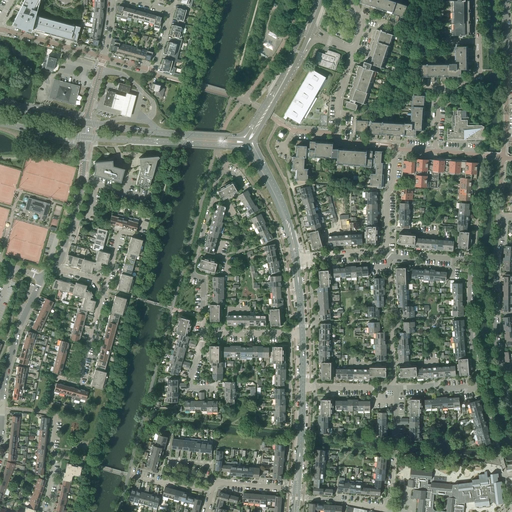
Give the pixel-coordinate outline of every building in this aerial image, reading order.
[(23,0),(21,5),(23,6),(21,13),(20,14),(19,15),(18,17),(17,18),(17,19),(16,21),(15,22),(15,24),(14,25),(76,42),(80,27),(76,26),(76,27),(76,28),(30,15),(32,11),(37,0),(23,0)] [(183,3),(183,6),(189,8),(191,8),(192,6),(191,5),(192,0),(179,0),(179,2),(182,2),(181,3),(183,3)] [(360,0),(359,3),(360,4),(361,1),(363,1),(363,3),(365,4),(365,5),(374,8),(373,13),(376,14),(378,9),(385,11),(383,16),(387,17),(389,13),(396,15),(394,20),(396,20),(396,22),(397,22),(400,16),(403,17),(407,7),(385,0),(360,0)] [(453,0),(454,0),(454,1),(451,1),(451,36),(471,36),(470,33),(470,27),(470,16),(469,16),(469,10),(470,10),(470,4),(469,4),(469,1),(465,1),(465,0),(453,0)] [(447,36),(451,36),(451,1),(443,1),(438,1),(439,36),(444,36),(447,36)] [(116,17),(121,18),(124,7),(119,6),(118,9),(116,15),(116,17)] [(177,8),(176,13),(185,16),(187,10),(188,11),(189,8),(183,6),(182,9),(180,8),(180,9),(177,8)] [(127,20),(127,17),(130,8),(127,7),(127,8),(124,7),(121,18),(127,20)] [(133,19),(138,20),(141,11),(138,10),(138,11),(135,10),(133,19)] [(144,22),(149,23),(152,14),(149,13),(149,14),(146,13),(144,22)] [(179,20),(178,23),(185,25),(185,22),(184,22),(185,16),(176,13),(174,19),(177,19),(177,20),(179,20)] [(157,16),(154,25),(154,28),(160,29),(161,27),(160,26),(162,21),(161,21),(162,18),(157,16)] [(172,25),(171,30),(181,33),(183,34),(185,28),(186,28),(186,25),(185,25),(178,23),(177,26),(175,25),(175,26),(172,25)] [(174,37),(174,40),(182,42),(183,40),(179,39),(181,33),(171,30),(170,35),(172,36),(172,37),(174,37)] [(354,80),(352,85),(350,90),(351,90),(349,96),(348,96),(347,98),(365,104),(376,72),(373,71),(374,70),(375,66),(382,68),(393,35),(377,30),(366,62),(364,62),(363,66),(363,67),(358,66),(357,68),(358,68),(356,74),(355,74),(355,75),(353,79),(354,80)] [(110,50),(118,52),(120,44),(121,41),(112,38),(110,47),(110,50)] [(168,42),(166,47),(180,51),(182,42),(174,40),(173,43),(171,42),(171,43),(168,42)] [(121,53),(123,54),(126,45),(120,44),(118,52),(117,53),(120,54),(121,53)] [(132,56),(134,57),(137,48),(131,47),(129,56),(131,57),(132,56)] [(170,54),(169,57),(177,59),(180,51),(166,47),(165,52),(168,53),(168,54),(170,54)] [(473,66),(473,64),(473,62),(467,62),(467,55),(472,54),(472,50),(468,51),(468,47),(456,47),(457,63),(450,63),(450,64),(421,64),(421,82),(423,82),(423,77),(426,76),(426,77),(430,77),(430,82),(434,82),(434,76),(442,76),(442,82),(446,82),(446,77),(455,77),(455,76),(458,76),(458,74),(461,74),(461,77),(461,70),(468,70),(468,66),(473,66)] [(314,64),(335,71),(340,56),(340,55),(339,54),(328,50),(326,55),(318,52),(314,64)] [(147,51),(145,60),(150,61),(151,58),(152,58),(153,52),(153,53),(147,51)] [(44,68),(53,71),(56,57),(48,55),(44,68)] [(162,64),(172,67),(174,68),(176,62),(180,63),(182,63),(182,61),(177,59),(169,57),(168,60),(166,59),(166,60),(163,59),(162,64)] [(172,67),(162,64),(160,69),(163,70),(163,71),(170,73),(172,67)] [(285,114),(288,116),(293,119),(299,122),(302,117),(303,118),(315,97),(314,96),(316,93),(317,93),(320,88),(324,81),(323,81),(325,78),(311,70),(310,70),(309,72),(300,88),(289,107),(286,112),(285,113),(285,114)] [(383,74),(376,72),(365,104),(370,106),(372,107),(379,104),(388,76),(383,74)] [(54,80),(52,88),(49,98),(74,104),(78,87),(54,80)] [(117,90),(127,92),(128,93),(129,93),(129,92),(129,90),(130,86),(119,83),(118,87),(117,89),(117,90)] [(152,83),(151,88),(150,90),(156,92),(155,95),(155,96),(161,97),(163,97),(163,94),(164,91),(165,89),(161,88),(161,86),(152,83)] [(107,91),(103,105),(111,107),(112,108),(112,107),(113,107),(116,95),(116,94),(116,93),(107,91)] [(114,93),(110,108),(121,111),(120,114),(130,117),(135,95),(126,93),(125,96),(114,93)] [(396,135),(396,141),(400,141),(400,136),(410,137),(410,136),(413,136),(413,134),(415,134),(415,137),(416,137),(416,130),(423,131),(423,127),(428,127),(428,123),(423,123),(423,115),(429,116),(429,112),(424,111),(425,104),(429,104),(429,100),(424,100),(424,96),(414,95),(412,124),(405,123),(405,125),(370,123),(370,134),(374,134),(373,139),(377,139),(378,135),(381,135),(385,135),(385,140),(389,140),(389,135),(396,135)] [(358,105),(350,102),(348,102),(346,107),(356,111),(358,105)] [(453,116),(452,116),(452,129),(447,129),(448,140),(485,140),(485,139),(486,139),(486,138),(486,137),(485,136),(484,136),(484,127),(484,126),(482,126),(482,125),(473,125),(473,127),(472,127),(472,123),(469,123),(469,119),(468,119),(468,114),(466,114),(466,108),(456,108),(456,111),(453,111),(453,116)] [(368,121),(356,120),(355,132),(367,132),(368,121)] [(338,149),(333,149),(333,143),(330,143),(330,142),(324,141),(324,142),(319,142),(319,141),(313,141),(313,142),(310,141),(310,148),(307,148),(307,146),(305,146),(305,141),(296,141),(295,157),(293,157),(293,169),(297,169),(296,180),(298,185),(307,183),(307,181),(308,181),(308,175),(307,175),(308,169),(304,169),(304,164),(303,164),(304,158),(309,158),(309,157),(332,159),(332,157),(333,157),(337,158),(337,165),(371,167),(371,168),(371,174),(370,180),(371,180),(371,185),(367,185),(367,187),(377,188),(377,186),(381,186),(382,175),(383,175),(384,163),(383,163),(384,152),(375,151),(375,155),(372,155),(373,151),(369,151),(370,150),(364,150),(364,151),(361,150),(358,150),(358,149),(352,149),(352,150),(347,150),(347,149),(341,148),(341,149),(338,149)] [(139,159),(140,168),(135,185),(148,188),(155,162),(156,160),(158,158),(157,157),(153,157),(148,157),(148,158),(145,158),(138,158),(138,159),(139,159)] [(465,173),(465,178),(465,179),(472,179),(476,180),(477,163),(466,162),(466,168),(463,167),(461,167),(461,164),(462,164),(462,162),(428,160),(417,159),(415,187),(427,187),(427,176),(428,171),(438,172),(465,173)] [(112,161),(107,161),(106,161),(106,162),(102,162),(97,162),(94,163),(95,170),(95,169),(93,175),(120,182),(123,170),(112,167),(111,162),(112,162),(112,161)] [(427,176),(427,187),(435,188),(437,188),(438,182),(438,172),(428,171),(427,176)] [(234,194),(238,192),(233,182),(218,190),(224,200),(228,198),(229,199),(234,196),(234,194)] [(300,189),(302,195),(312,192),(310,186),(300,189)] [(241,201),(242,200),(250,196),(251,195),(248,190),(238,196),(241,201)] [(301,195),(302,200),(313,197),(312,192),(302,195),(301,195)] [(368,192),(368,199),(368,204),(366,204),(366,215),(367,215),(367,226),(366,226),(366,232),(365,232),(365,238),(366,238),(366,243),(377,243),(377,236),(377,235),(377,234),(378,192),(368,192)] [(242,200),(245,205),(252,201),(250,196),(242,200)] [(304,205),(305,205),(313,203),(314,202),(313,197),(302,200),(304,205)] [(33,199),(29,198),(25,210),(29,211),(30,209),(42,213),(41,215),(46,216),(49,204),(45,203),(44,205),(32,201),(33,199)] [(245,205),(248,210),(255,206),(252,201),(245,205)] [(313,203),(305,205),(306,210),(315,208),(318,207),(316,202),(314,202),(313,203)] [(256,205),(255,206),(248,210),(247,211),(244,212),(247,218),(250,216),(249,216),(259,210),(256,205)] [(307,216),(307,217),(317,214),(317,213),(316,214),(315,208),(306,210),(308,216),(307,216)] [(214,214),(212,220),(223,223),(222,222),(224,217),(214,214)] [(251,219),(253,224),(263,219),(261,214),(251,219)] [(125,228),(130,230),(132,221),(133,219),(128,217),(127,220),(125,228)] [(310,227),(311,226),(320,224),(319,218),(308,221),(310,227)] [(256,228),(257,228),(265,224),(266,223),(263,219),(253,224),(256,228)] [(410,220),(400,220),(400,226),(401,226),(401,228),(410,229),(410,226),(409,226),(409,220),(410,220)] [(257,228),(259,233),(267,229),(265,224),(257,228)] [(311,226),(312,232),(322,229),(320,224),(311,226)] [(68,255),(65,264),(81,268),(80,271),(91,274),(92,270),(95,270),(102,266),(103,264),(107,265),(110,254),(102,251),(107,231),(98,228),(92,249),(98,251),(95,262),(94,262),(68,255)] [(259,233),(262,238),(270,234),(267,229),(259,233)] [(322,229),(312,232),(309,233),(311,240),(310,240),(311,240),(311,241),(311,242),(313,249),(324,246),(322,241),(324,241),(322,234),(321,235),(319,230),(322,230),(322,229)] [(210,230),(208,236),(218,238),(219,233),(220,233),(210,230)] [(470,232),(467,232),(457,231),(457,232),(459,232),(459,237),(457,237),(457,243),(458,243),(458,248),(469,249),(470,242),(470,241),(470,240),(470,232)] [(406,245),(408,232),(404,232),(404,233),(399,233),(398,244),(405,245),(406,245)] [(408,245),(415,245),(415,242),(416,237),(416,234),(411,234),(411,233),(408,232),(406,245),(407,245),(408,245)] [(270,234),(262,238),(261,239),(264,244),(273,239),(271,234),(270,234)] [(128,248),(125,258),(121,274),(119,279),(124,281),(124,282),(123,281),(123,282),(124,283),(123,283),(123,284),(123,285),(118,284),(117,290),(128,293),(132,277),(130,276),(136,256),(138,256),(142,240),(131,237),(129,243),(134,244),(134,245),(133,245),(133,246),(134,246),(133,247),(133,248),(133,249),(128,248)] [(211,247),(205,246),(204,252),(215,255),(216,248),(211,247)] [(199,269),(207,271),(215,273),(218,262),(213,261),(214,259),(207,258),(207,259),(202,258),(199,269)] [(409,284),(407,284),(407,279),(409,279),(408,273),(407,273),(407,268),(396,268),(396,276),(396,277),(396,278),(397,295),(398,295),(398,307),(403,307),(403,317),(414,317),(414,312),(417,312),(417,306),(407,306),(406,289),(409,289),(409,284)] [(319,280),(320,287),(317,287),(319,315),(320,315),(321,320),(331,319),(330,309),(329,309),(327,287),(331,287),(331,282),(332,282),(332,275),(330,275),(330,270),(319,271),(319,278),(319,279),(319,280)] [(504,283),(511,282),(511,274),(505,275),(505,277),(502,277),(502,280),(504,280),(504,283)] [(270,282),(267,282),(267,287),(271,287),(272,287),(272,293),(273,299),(271,299),(272,304),(283,303),(283,298),(281,298),(281,292),(281,287),(282,287),(281,281),(281,276),(270,277),(270,282)] [(213,277),(213,282),(213,288),(214,288),(214,305),(210,305),(210,321),(221,321),(221,316),(223,316),(223,310),(221,310),(221,305),(224,305),(224,277),(213,277)] [(92,297),(89,292),(88,290),(85,289),(87,286),(76,283),(75,285),(54,279),(52,288),(83,297),(84,298),(81,309),(78,308),(69,339),(79,342),(80,338),(83,338),(84,336),(80,335),(83,327),(86,328),(86,326),(83,325),(86,317),(89,318),(89,316),(86,315),(87,311),(92,312),(95,301),(92,300),(92,297)] [(104,372),(120,315),(122,315),(126,299),(115,296),(113,302),(118,303),(118,304),(117,304),(117,305),(118,305),(117,306),(116,307),(117,307),(117,308),(112,306),(110,312),(95,369),(93,375),(98,376),(98,377),(97,377),(97,378),(97,379),(96,380),(97,380),(97,381),(92,380),(90,385),(102,389),(106,372),(104,372)] [(40,303),(43,305),(43,304),(51,307),(53,302),(45,299),(44,303),(41,301),(40,303)] [(283,303),(272,304),(272,309),(270,309),(270,314),(269,314),(269,321),(271,321),(271,326),(282,325),(281,309),(283,309),(283,303)] [(43,304),(43,305),(41,309),(49,312),(51,307),(43,304)] [(35,313),(38,314),(39,313),(47,317),(49,312),(41,309),(39,312),(36,311),(35,313)] [(39,313),(38,314),(36,318),(44,322),(47,317),(39,313)] [(239,319),(238,325),(244,326),(244,320),(247,320),(247,314),(243,314),(243,316),(239,316),(239,319)] [(176,333),(180,334),(187,336),(188,331),(190,332),(191,325),(190,325),(192,320),(181,317),(176,333)] [(31,323),(33,324),(34,323),(42,327),(44,322),(36,318),(34,322),(31,321),(31,323)] [(453,343),(454,343),(456,359),(458,359),(458,364),(457,364),(457,370),(459,370),(459,376),(470,375),(469,358),(465,358),(463,331),(465,331),(464,320),(453,321),(453,331),(455,331),(455,337),(453,337),(453,343)] [(34,323),(33,324),(32,328),(36,331),(40,332),(42,327),(34,323)] [(180,334),(178,340),(196,345),(197,342),(190,340),(190,341),(188,340),(189,336),(187,336),(180,334)] [(178,340),(177,345),(177,346),(186,348),(187,345),(188,345),(188,346),(195,348),(196,345),(178,340)] [(175,345),(174,350),(185,353),(186,348),(177,346),(177,345),(175,345)] [(209,362),(212,362),(221,362),(221,357),(222,357),(222,351),(221,351),(221,346),(210,346),(210,353),(209,353),(209,354),(210,354),(210,355),(209,355),(210,355),(209,362)] [(271,358),(273,358),(284,358),(284,348),(284,347),(273,346),(273,352),(271,352),(271,358)] [(503,362),(511,361),(511,355),(511,351),(504,352),(504,357),(503,357),(503,362)] [(174,356),(172,361),(190,366),(191,363),(184,362),(182,362),(183,358),(174,356)] [(172,361),(171,367),(180,370),(181,366),(182,367),(189,369),(190,366),(172,361)] [(329,363),(321,363),(321,379),(332,379),(333,374),(334,374),(334,367),(333,367),(333,362),(329,362),(329,363)] [(401,378),(417,376),(416,367),(416,365),(411,366),(411,364),(405,365),(405,366),(400,367),(401,378)] [(336,379),(341,379),(370,379),(370,377),(386,377),(386,366),(381,366),(381,365),(375,365),(375,366),(370,366),(370,368),(363,368),(363,369),(354,369),(354,368),(347,368),(347,369),(336,369),(336,379)] [(171,367),(170,366),(168,372),(171,373),(170,374),(173,375),(174,373),(179,375),(180,370),(171,367)] [(77,389),(75,398),(74,400),(79,401),(80,399),(82,390),(77,389)] [(318,416),(332,416),(332,411),(333,411),(333,405),(332,405),(332,400),(321,399),(321,416),(318,416)] [(419,416),(421,416),(421,411),(422,411),(422,404),(421,404),(421,399),(410,399),(409,416),(419,416)] [(469,403),(470,408),(481,405),(480,400),(469,403)] [(472,413),(473,413),(481,410),(481,411),(482,410),(481,405),(470,408),(472,413)] [(473,413),(474,418),(483,416),(481,411),(481,410),(473,413)] [(285,416),(274,416),(274,422),(275,422),(275,425),(280,425),(280,422),(285,422),(285,416)] [(474,425),(475,424),(476,424),(485,422),(484,422),(483,416),(474,418),(472,419),(474,425)] [(475,424),(476,429),(487,426),(486,421),(484,422),(485,422),(476,424),(475,424)] [(475,435),(476,435),(478,434),(487,432),(489,432),(487,426),(476,429),(474,430),(475,435)] [(387,430),(376,430),(376,433),(373,433),(373,438),(381,438),(381,435),(387,435),(387,430)] [(476,435),(478,441),(489,438),(487,432),(478,434),(476,435)] [(420,433),(409,433),(409,438),(412,438),(412,441),(421,441),(421,438),(420,438),(420,433)] [(141,469),(153,472),(153,469),(156,470),(157,466),(160,466),(161,463),(159,462),(160,455),(163,456),(164,452),(162,451),(162,448),(165,449),(168,437),(159,435),(156,446),(153,445),(147,468),(145,467),(145,464),(142,463),(141,469)] [(489,438),(478,441),(478,444),(480,444),(480,443),(481,443),(482,446),(491,443),(489,438)] [(217,451),(216,460),(222,461),(222,458),(225,458),(225,456),(222,456),(223,451),(217,451)] [(7,462),(5,468),(12,470),(14,464),(7,462)] [(62,475),(61,479),(63,480),(70,482),(71,477),(70,477),(69,475),(69,474),(70,474),(70,473),(71,472),(72,472),(73,472),(75,474),(74,475),(75,475),(79,476),(81,467),(77,466),(77,467),(74,466),(74,465),(67,463),(65,470),(65,471),(65,472),(64,472),(64,473),(63,476),(62,475)] [(230,475),(231,466),(222,465),(221,471),(231,472),(230,475)] [(5,468),(3,474),(10,476),(12,470),(5,468)] [(410,498),(419,499),(433,500),(434,494),(444,495),(445,484),(431,483),(431,485),(427,484),(428,479),(432,479),(432,470),(428,470),(428,471),(421,471),(422,469),(418,469),(418,470),(414,470),(414,469),(411,468),(410,476),(411,476),(411,480),(408,480),(408,487),(416,488),(416,490),(414,490),(413,496),(411,495),(410,498)] [(472,480),(472,482),(474,501),(475,506),(479,506),(479,507),(483,507),(482,506),(486,505),(486,506),(490,506),(489,503),(492,502),(495,502),(495,504),(504,503),(503,499),(502,499),(501,492),(503,492),(502,488),(501,489),(500,485),(502,485),(501,481),(498,482),(497,477),(498,477),(498,473),(490,474),(491,476),(487,477),(487,471),(484,472),(484,474),(478,475),(479,479),(472,480)] [(3,474),(1,480),(8,482),(10,476),(3,474)] [(36,483),(36,484),(43,487),(45,480),(45,478),(42,477),(42,479),(38,478),(36,483)] [(314,478),(313,488),(320,489),(320,488),(320,484),(323,484),(324,479),(314,478)] [(1,480),(0,482),(0,486),(6,488),(8,489),(9,488),(7,487),(8,482),(1,480)] [(447,511),(448,511),(463,511),(464,510),(464,503),(469,502),(474,501),(472,482),(458,484),(453,485),(445,484),(444,495),(449,495),(449,497),(448,497),(447,511)] [(323,489),(323,495),(333,496),(333,490),(329,489),(329,483),(327,483),(326,489),(323,489)] [(35,488),(34,490),(41,493),(43,487),(36,484),(35,488)] [(163,496),(168,498),(171,489),(165,487),(163,496)] [(129,500),(134,502),(138,488),(136,488),(135,490),(132,489),(129,500)] [(168,498),(174,499),(176,490),(171,489),(168,498)] [(34,490),(32,496),(39,498),(41,493),(34,490)] [(139,503),(143,504),(147,491),(145,490),(144,493),(142,492),(139,503)] [(174,499),(180,501),(182,492),(176,490),(174,499)] [(180,501),(185,502),(187,496),(188,493),(182,492),(180,501)] [(220,492),(218,498),(224,500),(228,501),(229,495),(220,492)] [(148,505),(152,507),(156,493),(155,493),(154,493),(154,495),(151,494),(148,505)] [(30,495),(28,501),(30,502),(37,504),(39,498),(32,496),(30,495)] [(239,497),(229,495),(228,501),(237,503),(239,497)] [(185,502),(194,505),(196,499),(187,496),(185,502)] [(218,498),(216,507),(222,509),(224,500),(218,498)] [(196,499),(194,505),(193,508),(199,509),(202,500),(196,499)] [(448,511),(447,511),(435,510),(433,508),(433,500),(419,499),(417,511),(448,511)] [(28,506),(28,508),(35,510),(36,509),(37,504),(30,502),(28,506)]
